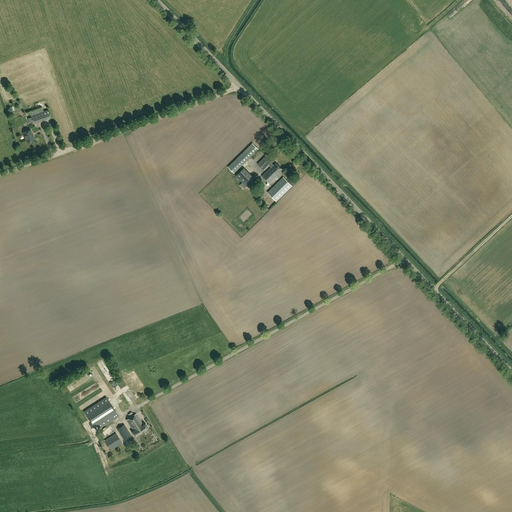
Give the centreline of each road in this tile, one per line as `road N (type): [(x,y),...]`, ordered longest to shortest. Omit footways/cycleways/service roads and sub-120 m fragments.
road 1 (unclassified): [(511,372),(159,0)]
road 2 (unknown): [(404,258),(140,406)]
road 3 (track): [(0,174),(242,86)]
